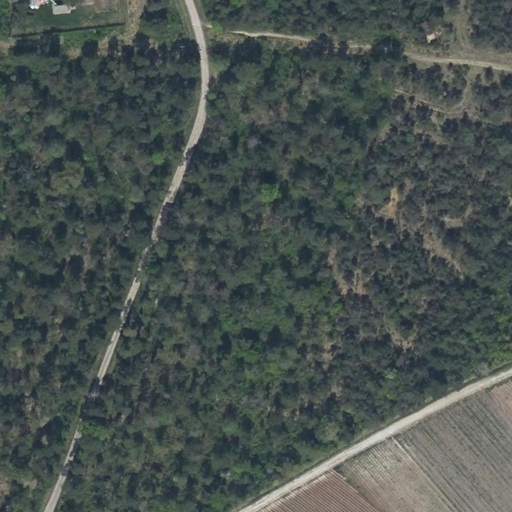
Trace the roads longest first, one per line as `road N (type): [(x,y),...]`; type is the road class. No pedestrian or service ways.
road 1 (track): [(191,0),(207,80),(142,287),(54,511)]
road 2 (track): [(256,511),(511,374)]
